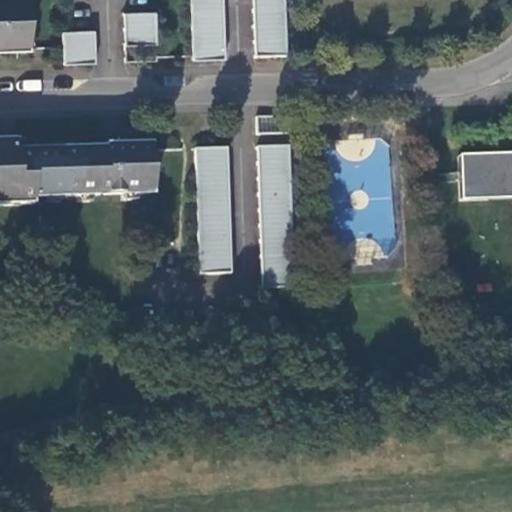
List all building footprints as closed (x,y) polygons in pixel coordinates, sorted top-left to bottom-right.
[(0,0),(0,45),(26,46),(25,0),(0,0)] [(189,0),(190,53),(190,56),(190,57),(223,57),(221,0),(189,0)] [(285,57),(283,0),(251,0),(253,57),(285,57)] [(122,41),(154,41),(153,10),(121,10),(122,41)] [(60,28),(60,45),(60,60),(93,59),(92,28),(60,28)] [(158,138),(101,141),(101,143),(12,145),(12,135),(0,135),(0,202),(29,202),(28,194),(44,193),(58,193),(58,195),(74,194),(74,192),(159,194),(158,138)] [(287,143),(256,144),(258,273),(289,271),(287,143)] [(229,145),(194,147),(201,273),(232,273),(229,145)] [(511,149),(460,151),(461,197),(511,196),(511,149)] [(289,271),(258,273),(259,286),(290,285),(289,271)]
